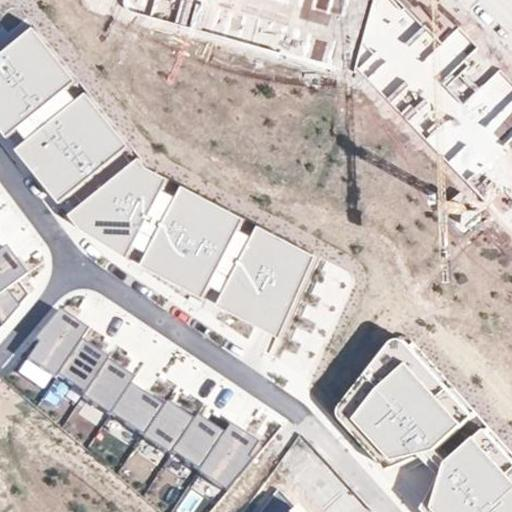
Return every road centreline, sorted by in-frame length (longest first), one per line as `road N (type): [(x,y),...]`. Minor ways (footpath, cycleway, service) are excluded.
road 1 (residential): [(68,265),(91,270),(306,422),(390,511)]
road 2 (residential): [(68,265),(0,157)]
